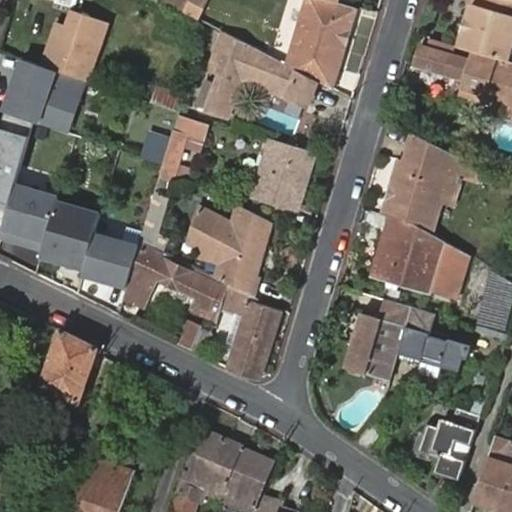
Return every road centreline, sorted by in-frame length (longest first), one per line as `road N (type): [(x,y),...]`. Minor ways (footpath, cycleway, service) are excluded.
road 1 (residential): [(404,0),(289,411)]
road 2 (residential): [(0,278),(289,411)]
road 3 (residential): [(289,411),(431,511)]
